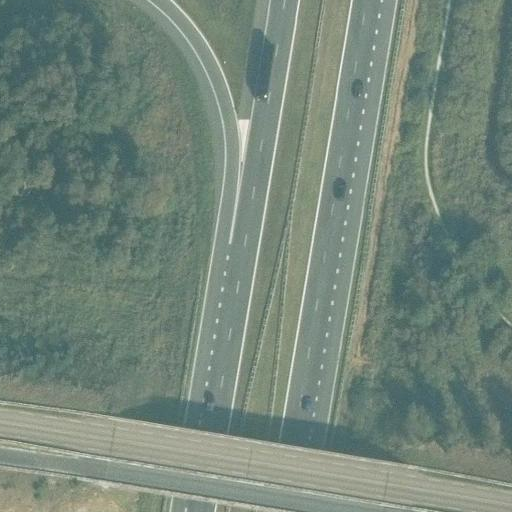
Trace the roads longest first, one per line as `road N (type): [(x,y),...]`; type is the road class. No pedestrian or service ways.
road 1 (secondary): [(511,507),(0,422)]
road 2 (motorway): [(282,511),(366,0)]
road 3 (unclassified): [(341,511),(0,456)]
road 4 (motorway): [(152,0),(196,43),(223,97),(244,245)]
road 5 (motorway): [(244,245),(200,511)]
road 6 (motorway): [(284,0),(244,245)]
